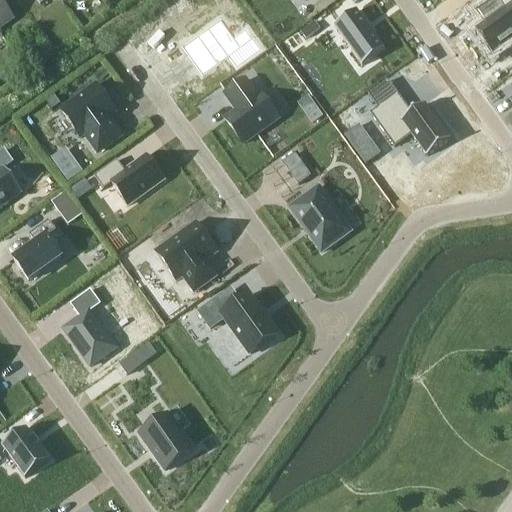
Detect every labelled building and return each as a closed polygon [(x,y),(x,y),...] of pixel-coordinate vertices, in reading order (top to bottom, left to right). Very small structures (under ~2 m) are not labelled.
[(0,0),(0,31),(15,21),(0,0)] [(475,31),(492,55),(511,40),(511,0),(496,0),(504,11),(475,31)] [(357,12),(334,29),(362,68),(385,51),(357,12)] [(234,38),(222,20),(183,48),(203,76),(229,57),(237,69),(262,51),(247,29),(234,38)] [(239,111),(225,121),(243,146),(278,121),(260,96),(257,98),(245,82),(225,96),(227,99),(228,98),(233,105),(232,106),(233,108),(235,107),(239,111)] [(98,153),(120,138),(107,119),(114,113),(96,88),(62,113),(80,138),(85,135),(98,153)] [(450,141),(424,106),(411,115),(397,96),(370,115),(394,149),(412,136),(427,158),(450,141)] [(317,111),(308,118),(312,124),(322,118),(317,111)] [(0,210),(20,196),(2,170),(11,163),(4,153),(0,155),(0,210)] [(295,155),(282,164),(298,187),(311,178),(295,155)] [(117,162),(94,178),(103,191),(111,185),(127,208),(163,181),(147,158),(125,173),(117,162)] [(61,173),(69,184),(88,170),(80,159),(61,173)] [(318,190),(290,210),(321,254),(350,234),(318,190)] [(51,203),(68,227),(82,217),(65,194),(51,203)] [(61,240),(48,222),(29,236),(35,245),(13,261),(28,282),(61,258),(52,246),(61,240)] [(196,226),(156,254),(176,282),(183,278),(194,293),(215,279),(203,263),(216,254),(196,226)] [(80,319),(63,331),(90,368),(115,350),(89,314),(100,306),(90,291),(70,306),(80,319)] [(221,298),(198,314),(210,331),(225,320),(251,356),(276,337),(247,297),(229,309),(221,298)] [(136,355),(119,367),(127,377),(143,365),(136,355)] [(168,417),(140,438),(166,474),(194,453),(168,417)] [(27,429),(1,447),(25,480),(50,462),(27,429)]
